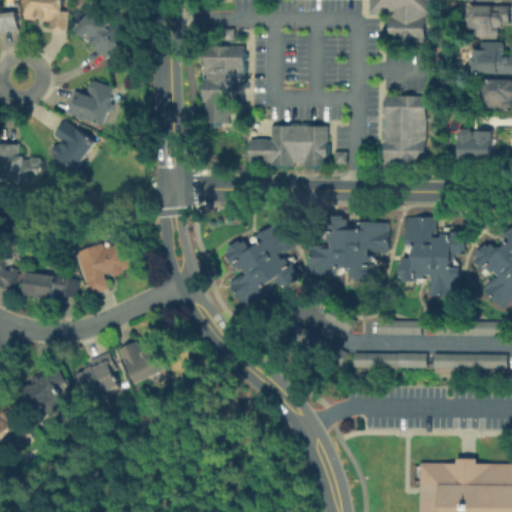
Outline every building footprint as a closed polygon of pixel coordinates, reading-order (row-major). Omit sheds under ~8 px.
[(71,11),(69,30),(51,28),(52,20),(45,20),(45,18),(39,17),(39,19),(25,18),(27,0),(64,0),(64,10),(71,11)] [(350,0),(431,0),(431,23),(428,23),(428,50),(391,50),(391,22),(373,23),(372,3),(350,3),(350,0)] [(18,11),(20,30),(0,31),(0,3),(1,3),(2,13),(18,11)] [(99,3),(132,34),(107,59),(96,48),(98,45),(91,39),(94,37),(90,33),(85,38),(75,28),(99,3)] [(500,37),(478,36),(478,28),(471,28),(470,20),(469,18),(469,15),(471,13),(471,4),(511,5),(511,22),(504,22),(503,26),(500,26),(500,29),(501,29),(501,35),(500,35),(500,37)] [(511,73),(475,73),(475,64),(473,64),(473,56),(475,56),(475,49),(482,49),(483,41),(504,41),(504,43),(506,44),(506,56),(511,56),(511,73)] [(213,130),(236,130),(236,109),(250,109),(251,54),(210,54),(210,77),(213,77),(213,86),(210,86),(210,110),(213,110),(213,130)] [(484,100),(485,78),(511,78),(511,109),(487,109),(487,101),(485,101),(485,100),(484,100)] [(105,125),(68,112),(76,90),(90,95),(92,90),(89,90),(92,81),(95,81),(95,79),(117,87),(114,96),(115,96),(113,102),(115,105),(113,111),(109,112),(105,125)] [(387,102),(428,102),(428,168),(387,168),(387,102)] [(67,119),(97,142),(76,170),(55,154),(52,151),(58,144),(58,145),(63,139),(56,134),(67,119)] [(495,130),(494,161),(460,160),(461,132),(465,129),(472,129),(475,132),(478,132),(478,129),(495,130)] [(256,145),(277,146),(277,132),(332,133),(332,171),(309,172),(309,168),(300,168),(300,171),(276,171),(276,167),(255,167),(256,145)] [(0,142),(21,143),(20,156),(27,157),(26,158),(32,159),(35,157),(42,158),(44,160),(46,161),(45,173),(42,173),(41,183),(31,182),(31,183),(22,182),(22,183),(15,183),(15,181),(0,180),(2,161),(0,161),(0,142)] [(345,151),(334,151),(334,163),(345,163),(345,151)] [(390,222),(390,231),(392,231),(392,249),(391,249),(391,252),(375,252),(375,249),(370,249),(370,256),(374,256),(374,265),(376,265),(376,278),(373,278),(373,281),(357,281),(357,278),(354,278),(354,269),(340,269),(340,276),(328,276),(328,274),(313,274),(313,266),(312,266),(312,245),(330,245),(330,247),(332,247),(332,241),(329,241),(329,234),(326,234),(326,218),(330,218),(330,216),(346,216),(346,219),(349,219),(349,226),(355,226),(355,229),(362,229),(362,221),(374,221),(374,222),(390,222)] [(409,216),(435,217),(435,218),(439,218),(438,231),(436,231),(436,237),(442,238),(442,234),(452,234),(452,231),(465,232),(464,235),(468,235),(467,250),(464,250),(464,255),(457,255),(457,260),(454,260),(454,268),(462,268),(460,295),(453,295),(453,296),(435,295),(431,294),(432,279),(434,279),(434,276),(427,275),(427,279),(418,279),(418,281),(406,281),(406,278),(401,278),(402,263),(406,263),(406,258),(412,258),(413,252),(415,253),(416,246),(407,245),(409,216)] [(283,221),(287,227),(288,227),(297,241),(295,242),(297,246),(287,252),(286,251),(281,254),(284,260),(288,257),(292,264),(295,263),(302,275),(299,277),(301,279),(289,287),(287,284),(283,287),(280,281),(275,284),(273,282),(267,286),(271,293),(247,307),(244,301),(242,302),(231,283),(245,274),(246,276),(249,275),(245,269),(236,274),(232,267),(235,264),(228,253),(231,252),(229,249),(241,241),(243,243),(247,240),(252,248),(259,244),(256,239),(260,237),(259,235),(283,221)] [(511,228),(511,302),(506,308),(500,302),(499,303),(485,288),(496,277),(498,279),(501,276),(496,271),(494,274),(487,267),(485,268),(477,259),(479,257),(477,254),(487,245),(489,247),(493,243),(499,250),(509,241),(504,236),(511,228)] [(0,242),(3,244),(1,249),(13,254),(7,268),(22,274),(15,290),(8,287),(7,288),(0,284),(0,242)] [(94,294),(78,252),(82,251),(83,249),(88,248),(90,248),(104,243),(106,248),(115,245),(116,243),(121,242),(123,243),(125,247),(126,246),(134,267),(126,270),(126,271),(115,276),(114,272),(106,275),(111,288),(94,294)] [(24,295),(28,271),(80,279),(78,297),(56,294),(56,299),(24,295)] [(351,333),(326,319),(333,306),(358,320),(351,333)] [(380,334),(380,320),(424,321),(424,335),(380,334)] [(436,335),(437,321),(510,322),(510,336),(436,335)] [(351,353),(344,365),(293,337),(300,324),(351,353)] [(121,349),(138,340),(142,349),(146,347),(145,346),(155,341),(156,344),(157,344),(169,369),(137,384),(121,349)] [(86,403),(73,377),(87,371),(85,366),(92,362),(92,361),(111,352),(119,369),(115,371),(122,385),(86,403)] [(430,353),(430,368),(356,367),(356,353),(430,353)] [(509,354),(509,368),(436,367),(437,353),(509,354)] [(29,414),(18,391),(36,382),(34,377),(59,366),(67,383),(58,387),(62,398),(58,400),(64,411),(47,419),(42,407),(29,414)] [(0,411),(10,404),(31,434),(23,439),(21,436),(5,448),(1,442),(0,442),(0,411)] [(420,462),(467,462),(511,462),(511,511),(419,511),(420,488),(420,462)]
